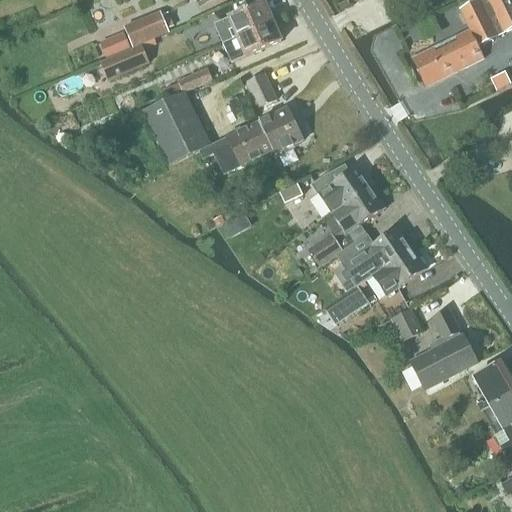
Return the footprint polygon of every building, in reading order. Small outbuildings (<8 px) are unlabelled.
[(194,0),(199,9),(219,0),(194,0)] [(486,0),(460,13),(470,34),(411,63),(424,91),(473,68),(470,60),(481,55),(478,50),(511,33),(511,3),(510,0),(486,0)] [(264,4),(215,25),(224,45),(237,39),(272,23),(264,4)] [(125,29),(134,49),(168,35),(159,15),(125,29)] [(237,39),(224,45),(233,64),(281,43),(272,23),(237,39)] [(124,34),(101,44),(108,61),(131,51),(124,34)] [(108,83),(148,66),(141,49),(101,67),(108,83)] [(208,72),(179,85),(184,96),(213,83),(208,72)] [(505,76),(490,83),(496,94),(510,87),(505,76)] [(277,102),(265,77),(247,86),(259,111),(277,102)] [(273,154),(259,125),(241,134),(240,131),(229,136),(231,139),(211,149),(184,96),(145,116),(172,170),(201,156),(204,163),(215,157),(225,177),(273,154)] [(236,99),(228,103),(235,117),(243,114),(236,99)] [(259,125),(273,154),(274,153),(276,157),(303,143),(287,111),(259,125)] [(332,218),(371,192),(357,171),(349,175),(345,169),(324,181),(312,188),(332,218)] [(298,189),(280,197),(285,208),(304,200),(298,189)] [(371,192),(332,218),(340,231),(321,244),(324,249),(312,257),(320,269),(337,258),(342,254),(335,244),(345,237),(346,238),(384,212),(371,192)] [(228,223),(241,216),(235,206),(222,212),(228,223)] [(342,255),(342,254),(337,258),(357,289),(358,289),(373,278),(411,252),(397,232),(370,249),(364,240),(354,247),(342,255)] [(411,252),(373,278),(387,300),(425,273),(411,252)] [(345,297),(324,310),(336,328),(369,306),(358,289),(357,289),(345,297)] [(422,335),(410,312),(392,322),(403,344),(422,335)] [(410,366),(424,393),(476,366),(462,339),(459,341),(457,337),(459,335),(448,313),(431,322),(441,341),(429,347),(433,354),(410,366)] [(511,379),(503,363),(472,381),(485,404),(478,408),(481,415),(489,410),(511,396),(511,379)] [(511,396),(489,410),(499,429),(491,434),(494,439),(502,435),(511,429),(511,396)] [(494,439),(492,440),(511,475),(511,429),(502,435),(494,439)] [(511,481),(502,488),(508,498),(511,495),(511,481)]
